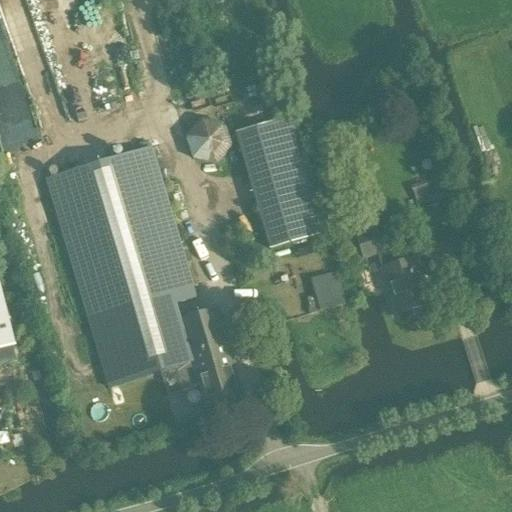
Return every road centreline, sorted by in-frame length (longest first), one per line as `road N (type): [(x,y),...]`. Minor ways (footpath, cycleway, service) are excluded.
road 1 (unclassified): [(134,511),(511,394)]
road 2 (track): [(134,0),(170,141)]
